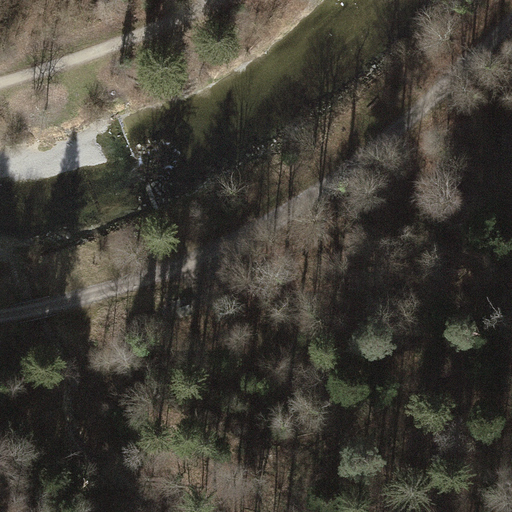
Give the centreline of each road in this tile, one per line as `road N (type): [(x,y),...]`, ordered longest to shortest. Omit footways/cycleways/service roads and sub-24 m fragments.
road 1 (track): [(0,317),(150,278),(265,225),(374,151),(511,24)]
road 2 (track): [(215,0),(0,84)]
